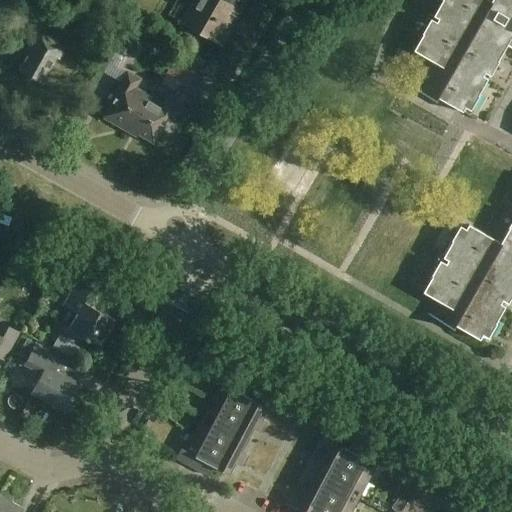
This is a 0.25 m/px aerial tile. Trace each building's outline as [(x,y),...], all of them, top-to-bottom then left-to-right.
[(195,0),(183,23),(215,41),(237,0),(195,0)] [(511,0),(491,0),(491,1),(488,0),(441,0),(413,50),(422,56),(426,58),(410,86),(435,101),(437,97),(467,114),(506,45),(511,48),(511,129),(511,131),(511,221),(500,243),(483,233),(463,221),(422,292),(436,300),(428,314),(453,328),(455,325),(484,342),(511,293),(511,0)] [(66,47),(37,31),(30,43),(32,44),(18,69),(43,83),(57,58),(59,59),(66,47)] [(197,68),(176,56),(165,74),(187,86),(197,68)] [(125,130),(147,94),(136,88),(140,79),(127,72),(115,93),(118,94),(104,118),(125,130)] [(162,103),(147,94),(125,130),(137,137),(138,134),(153,143),(165,122),(168,123),(180,102),(167,95),(162,103)] [(105,297),(77,281),(65,303),(79,311),(69,329),(100,346),(114,319),(98,310),(105,297)] [(0,357),(4,359),(19,333),(0,322),(0,357)] [(61,358),(28,340),(20,353),(29,358),(25,363),(42,373),(32,391),(65,409),(79,384),(54,370),(61,358)] [(255,388),(222,371),(216,381),(221,384),(186,451),(181,448),(175,458),(208,476),(213,466),(227,474),(234,461),(241,465),(246,455),(239,451),(251,427),(259,431),(264,421),(257,417),(264,405),(250,397),(255,388)] [(385,457),(352,439),(347,449),(333,441),(326,454),(320,450),(314,460),(322,464),(309,488),(302,484),(296,494),(303,498),(297,510),(300,511),(349,511),(375,464),(380,467),(385,457)] [(19,511),(22,507),(0,495),(0,511),(19,511)]
